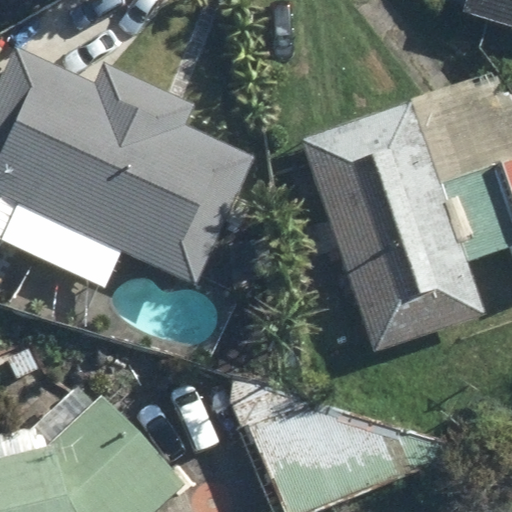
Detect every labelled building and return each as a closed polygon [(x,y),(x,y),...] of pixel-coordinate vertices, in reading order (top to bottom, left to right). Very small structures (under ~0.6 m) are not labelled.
[(511,0),(468,0),(465,14),(511,26),(511,0)] [(95,78),(22,43),(0,88),(0,244),(109,297),(131,251),(202,286),(231,226),(248,234),(263,203),(246,195),(265,156),(195,122),(203,107),(104,59),(95,78)] [(432,94),(480,264),(511,254),(511,90),(505,71),(432,94)] [(480,264),(432,94),(314,131),(377,355),(496,322),(480,264)] [(169,511),(193,488),(109,396),(42,458),(0,464),(0,511),(169,511)]
